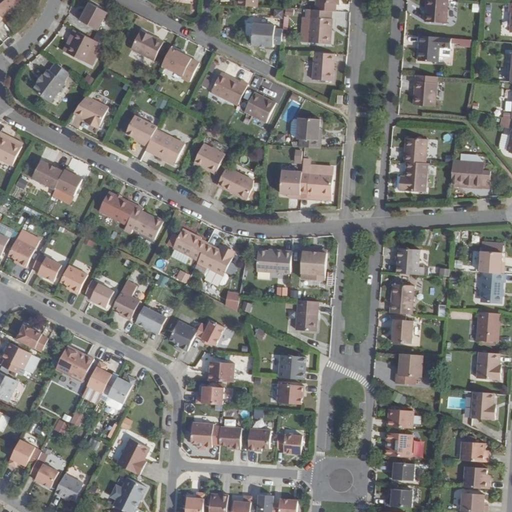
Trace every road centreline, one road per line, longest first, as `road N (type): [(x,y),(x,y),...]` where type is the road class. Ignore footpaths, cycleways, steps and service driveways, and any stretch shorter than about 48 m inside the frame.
road 1 (residential): [(345,226),(231,227),(0,105)]
road 2 (residential): [(173,464),(178,397),(158,367),(9,293)]
road 3 (residential): [(360,0),(345,226)]
road 4 (residential): [(380,224),(398,0)]
road 5 (residential): [(367,383),(380,224)]
road 6 (residential): [(173,464),(320,475)]
road 7 (residential): [(345,226),(337,366)]
road 8 (residential): [(511,213),(380,224)]
